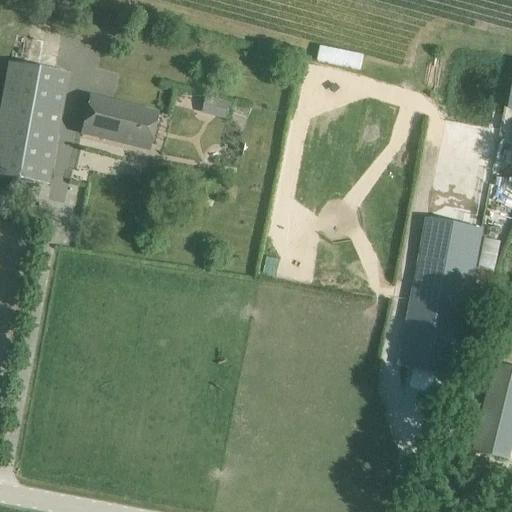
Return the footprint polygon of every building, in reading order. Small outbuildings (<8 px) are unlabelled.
[(69,75),(9,64),(0,110),(0,177),(11,179),(30,183),(48,186),(69,75)] [(306,99),(345,108),(353,79),(314,69),(306,99)] [(202,114),(228,120),(232,103),(207,96),(202,114)] [(157,116),(90,99),(81,134),(149,150),(157,116)] [(362,154),(381,156),(384,122),(366,120),(362,154)] [(445,122),(443,149),(480,151),(482,124),(445,122)] [(416,169),(422,125),(407,123),(405,142),(391,140),(388,165),(416,169)] [(437,145),(439,127),(429,126),(426,143),(437,145)] [(474,177),(494,181),(502,143),(481,139),(474,177)] [(30,183),(11,179),(9,194),(27,197),(30,183)] [(472,180),(464,223),(485,227),(493,184),(472,180)] [(403,347),(399,366),(445,375),(451,346),(461,348),(483,229),(426,218),(404,338),(403,347)] [(511,368),(492,365),(478,433),(473,452),(508,460),(511,443),(511,368)]
